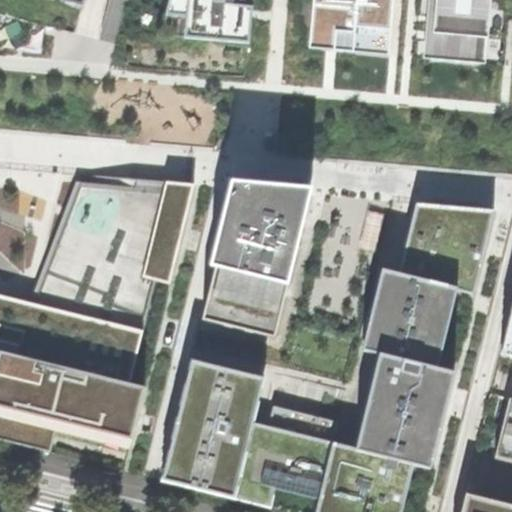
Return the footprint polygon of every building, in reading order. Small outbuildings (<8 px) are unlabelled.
[(169,0),(165,16),(160,36),(184,38),(249,44),(252,7),(251,7),(252,0),(169,0)] [(396,59),(401,0),(321,0),(317,52),(396,59)] [(428,0),(426,28),(432,29),(430,59),(484,64),(487,34),(490,0),(428,0)] [(0,349),(138,383),(192,172),(98,166),(50,290),(0,277),(0,349)] [(259,181),(230,178),(207,261),(281,278),(306,185),(259,181)] [(486,203),(402,197),(384,270),(450,285),(466,288),(486,203)] [(281,278),(207,261),(196,311),(270,328),(281,278)] [(444,310),(450,285),(384,270),(367,265),(344,359),(371,365),(428,379),(444,310)] [(511,307),(501,352),(511,354),(511,307)] [(0,408),(124,438),(138,383),(0,349),(0,408)] [(262,368),(187,349),(158,468),(233,487),(244,441),(251,413),(262,368)] [(428,379),(371,365),(352,442),(409,456),(421,459),(440,382),(428,379)] [(511,400),(506,399),(491,460),(511,464),(511,400)] [(325,432),(251,413),(244,441),(233,487),(268,496),(273,478),(312,488),(324,436),(325,432)] [(340,511),(395,511),(409,456),(352,442),(324,436),(312,488),(308,504),(340,511)] [(511,511),(511,504),(466,493),(461,511),(511,511)]
